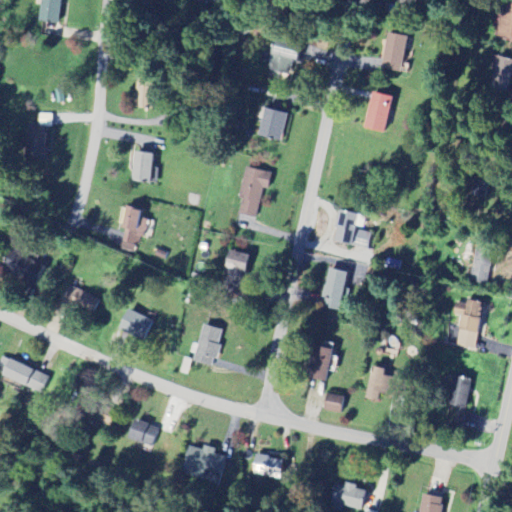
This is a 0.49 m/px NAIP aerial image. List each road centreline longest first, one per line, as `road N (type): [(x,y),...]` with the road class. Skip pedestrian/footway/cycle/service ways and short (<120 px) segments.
road 1 (residential): [(0,314),(215,408),(494,463)]
road 2 (residential): [(262,419),(347,32),(347,0)]
road 3 (residential): [(70,235),(97,118),(106,0)]
road 4 (tertiary): [(481,511),(511,383)]
